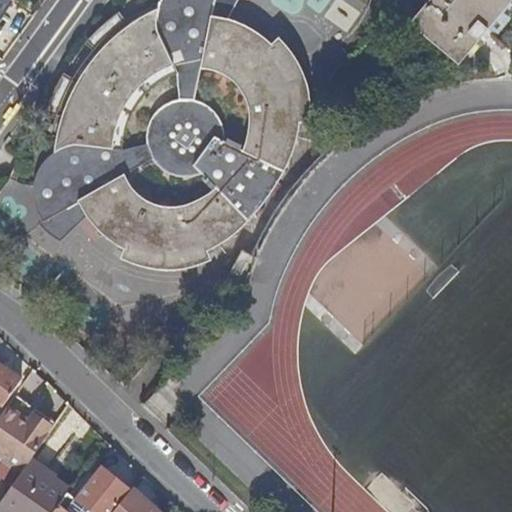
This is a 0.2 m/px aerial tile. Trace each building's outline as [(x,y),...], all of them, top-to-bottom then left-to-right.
[(0,0),(0,18),(12,1),(9,0),(0,0)] [(290,70),(286,62),(281,56),(275,51),(272,47),(267,43),(260,37),(252,32),(243,27),(231,21),(230,20),(215,14),(217,0),(164,0),(162,6),(161,11),(154,14),(148,17),(141,21),(135,26),(128,30),(122,35),(116,40),(110,45),(105,51),(97,59),(90,68),(86,75),(81,83),(76,92),(72,101),(67,110),(64,121),(61,131),(58,141),(56,152),(52,156),(48,160),(44,166),(39,175),(37,182),(35,192),(36,201),(37,208),(41,218),(44,224),(80,203),(88,216),(88,217),(93,223),(97,228),(104,234),(112,240),(120,245),(125,248),(126,248),(133,251),(143,254),(152,256),(162,257),(171,257),(179,257),(187,256),(195,253),(204,250),(206,249),(212,246),(221,242),(237,231),(244,225),(250,220),(256,214),(263,206),(271,197),(278,188),(283,178),(287,171),(291,163),(294,152),(297,143),(299,133),(300,125),(301,119),(300,107),(299,99),(297,87),(294,78),(290,70)] [(511,0),(430,0),(410,25),(458,65),(511,0)] [(301,72),(297,63),(291,56),(286,48),(279,40),(272,47),(275,51),(281,56),(286,62),(290,70),(294,78),(297,87),(299,99),(300,107),(301,119),(300,125),(309,126),(310,123),(311,114),(311,106),(310,98),(308,89),(305,80),(301,72)] [(126,248),(125,248),(120,258),(131,263),(140,266),(146,268),(155,270),(173,271),(184,269),(193,267),(205,264),(211,261),(206,249),(204,250),(195,253),(187,256),(179,257),(171,257),(162,257),(152,256),(143,254),(133,251),(126,248)] [(0,368),(0,408),(2,410),(21,383),(0,368)] [(26,466),(29,462),(51,430),(32,417),(29,421),(8,406),(0,417),(0,456),(4,459),(8,453),(26,466)] [(48,447),(61,453),(72,429),(59,423),(48,447)] [(8,453),(4,459),(22,472),(26,466),(8,453)] [(51,511),(67,490),(29,462),(26,466),(22,472),(0,504),(0,511),(51,511)] [(54,511),(110,511),(128,490),(101,469),(76,500),(68,494),(54,511)] [(156,511),(132,490),(114,511),(156,511)]
